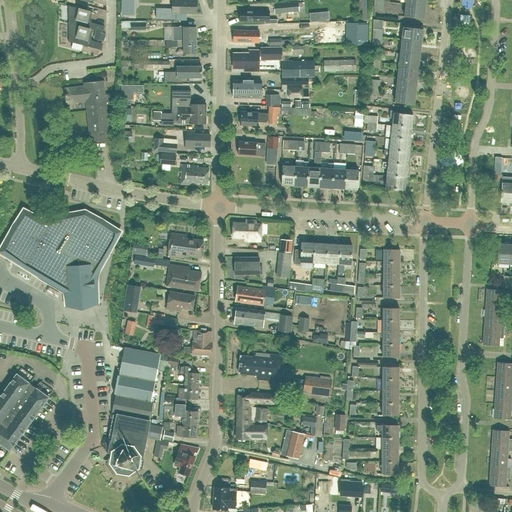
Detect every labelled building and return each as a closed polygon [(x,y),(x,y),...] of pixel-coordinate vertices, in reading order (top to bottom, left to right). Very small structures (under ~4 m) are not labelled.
[(176,13),(179,13),(196,13),(196,0),(171,0),(171,12),(159,12),(159,19),(176,19),(176,13)] [(274,14),(299,12),(299,11),(304,10),(302,0),(298,0),(298,1),(273,4),(274,14)] [(383,0),(380,0),(373,0),(373,9),(383,9),(383,0)] [(425,5),(406,3),(404,16),(423,18),(425,5)] [(68,24),(103,33),(102,32),(104,27),(87,22),(90,12),(92,13),(92,12),(68,6),(69,7),(69,24),(68,23),(68,24)] [(239,20),(261,21),(264,20),(264,24),(277,23),(277,19),(269,19),(269,11),(239,11),(239,20)] [(103,33),(68,24),(69,24),(69,41),(68,41),(68,42),(101,50),(102,50),(91,47),(91,41),(87,40),(90,30),(103,33)] [(275,34),(295,35),(295,32),(300,32),(300,25),(295,25),(295,24),(274,24),(274,28),(268,27),(268,29),(260,29),(260,33),(275,34)] [(171,41),(196,41),(196,26),(183,26),(183,27),(173,27),(173,40),(171,40),(171,41)] [(423,34),(422,33),(422,28),(403,26),(402,39),(421,41),(421,39),(423,39),(423,34)] [(258,38),(258,30),(233,30),(233,42),(250,42),(251,38),(258,38)] [(95,32),(93,39),(104,42),(105,34),(95,32)] [(382,37),(372,36),(372,45),(381,45),(382,37)] [(400,51),(420,53),(421,41),(402,39),(400,51)] [(177,41),(183,41),(183,53),(196,53),(196,41),(171,41),(171,48),(177,48),(177,41)] [(260,47),(261,56),(261,58),(266,58),(266,61),(280,60),(280,55),(280,47),(260,47)] [(248,53),(244,53),(233,53),(233,68),(249,68),(249,71),(259,71),(259,49),(248,49),(248,53)] [(399,64),(418,66),(420,53),(400,51),(399,64)] [(281,60),(282,67),(282,84),(314,84),(314,60),(288,61),(288,55),(280,55),(280,60),(281,60)] [(355,60),(323,60),(323,70),(355,70),(355,60)] [(381,62),(371,61),(371,70),(380,70),(381,62)] [(398,76),(417,78),(418,66),(399,64),(398,76)] [(187,81),(187,78),(201,78),(201,66),(177,66),(177,70),(175,70),(175,72),(167,72),(168,72),(168,81),(165,81),(165,82),(189,82),(189,81),(187,81)] [(106,70),(107,82),(115,81),(114,69),(106,70)] [(396,89),(415,91),(417,78),(398,76),(396,89)] [(255,86),(261,86),(261,80),(233,80),(233,89),(255,89),(255,86)] [(67,103),(86,101),(87,101),(86,97),(88,96),(88,97),(104,95),(102,82),(84,84),(85,86),(65,89),(67,103)] [(255,89),(233,89),(233,97),(261,97),(261,86),(255,86),(255,89)] [(380,87),(370,86),(369,95),(379,95),(380,87)] [(302,87),(287,88),(287,98),(303,98),(302,87)] [(147,89),(128,89),(128,103),(140,103),(140,101),(147,101),(147,89)] [(415,91),(396,89),(395,102),(414,104),(415,91)] [(111,94),(104,95),(88,97),(88,96),(86,97),(87,101),(86,101),(91,142),(105,141),(104,133),(101,134),(101,131),(108,130),(105,107),(112,107),(111,94)] [(265,94),(265,107),(268,107),(279,107),(279,94),(265,94)] [(175,104),(175,113),(206,114),(206,104),(189,104),(175,104)] [(257,126),(257,122),(266,123),(266,120),(267,120),(267,124),(276,124),(277,114),(310,116),(310,109),(290,108),(279,107),(268,107),(268,114),(257,113),(257,112),(240,111),(239,125),(257,126)] [(120,108),(119,121),(131,121),(131,109),(120,108)] [(389,118),(393,118),(392,125),(411,127),(413,114),(395,112),(396,110),(390,110),(389,118)] [(357,111),(357,125),(366,126),(366,112),(357,111)] [(205,124),(206,114),(175,113),(161,113),(160,126),(173,126),(173,122),(175,122),(175,123),(189,123),(189,124),(205,124)] [(367,122),(377,123),(377,115),(368,115),(367,122)] [(377,123),(367,122),(367,130),(376,130),(377,123)] [(391,137),(410,139),(411,127),(392,125),(391,137)] [(364,139),(364,126),(353,126),(353,139),(364,139)] [(209,146),(210,134),(194,134),(194,131),(186,131),(185,148),(194,149),(194,146),(209,146)] [(267,136),(267,148),(278,149),(278,137),(267,136)] [(410,139),(391,137),(389,150),(409,152),(410,139)] [(153,151),(176,153),(177,144),(163,142),(163,139),(154,138),(153,151)] [(296,150),(297,141),(289,140),(289,150),(296,150)] [(365,147),(375,148),(375,140),(366,140),(365,147)] [(237,154),(264,156),(265,144),(256,143),(256,142),(238,141),(237,154)] [(297,141),(296,150),(304,151),(305,141),(297,141)] [(321,152),(322,143),(315,142),(314,151),(321,152)] [(322,143),(321,152),(329,153),(330,143),(322,143)] [(347,154),(347,144),(340,144),(339,153),(347,154)] [(347,144),(347,154),(354,154),(355,145),(347,144)] [(375,148),(365,147),(365,155),(374,156),(375,148)] [(389,156),(388,162),(383,161),(383,162),(407,164),(409,152),(389,150),(383,149),(383,156),(389,156)] [(176,155),(160,153),(159,164),(175,166),(176,155)] [(303,161),(302,166),(295,166),(294,185),(306,186),(308,167),(308,161),(303,161)] [(319,187),(320,168),(321,162),(315,162),(315,167),(308,167),(306,186),(319,187)] [(387,175),(406,177),(407,164),(383,162),(382,167),(387,167),(387,175)] [(207,184),(208,167),(181,165),(179,184),(190,185),(190,182),(207,184)] [(294,185),(295,166),(282,165),(281,185),(294,185)] [(363,172),(373,173),(373,166),(364,165),(363,172)] [(332,188),(333,169),(320,168),(319,187),(332,188)] [(344,189),(345,169),(333,169),(332,188),(344,189)] [(345,169),(344,189),(357,190),(358,170),(345,169)] [(373,173),(363,172),(363,180),(372,181),(373,173)] [(406,177),(387,175),(385,187),(404,190),(406,177)] [(501,189),(501,183),(502,175),(494,175),(493,188),(501,189)] [(511,202),(511,183),(501,183),(501,189),(500,202),(511,202)] [(24,210),(0,250),(0,252),(32,271),(65,290),(66,304),(75,304),(76,306),(88,306),(87,303),(97,302),(95,273),(119,232),(85,211),(42,221),(24,210)] [(262,223),(256,222),(256,220),(245,220),(245,222),(232,222),(232,237),(244,238),(244,242),(261,242),(262,223)] [(203,257),(203,240),(186,237),(187,235),(171,233),(168,255),(184,257),(184,255),(203,257)] [(280,239),(279,251),(291,253),(292,240),(280,239)] [(300,264),(300,262),(313,262),(314,243),(301,242),(301,250),(295,249),(294,264),(300,264)] [(325,263),(327,244),(314,243),(313,262),(325,263)] [(503,243),(503,244),(498,244),(497,263),(510,264),(511,245),(509,245),(509,243),(503,243)] [(327,244),(325,263),(338,264),(339,244),(327,244)] [(339,244),(338,264),(351,265),(352,245),(339,244)] [(383,261),(399,261),(399,249),(383,248),(383,261)] [(276,276),(288,278),(291,260),(291,254),(279,252),(276,276)] [(234,274),(254,274),(259,274),(259,257),(234,257),(234,274)] [(383,273),(399,273),(399,261),(383,261),(383,273)] [(198,290),(201,272),(185,269),(186,266),(170,264),(167,285),(198,290)] [(383,284),(399,285),(399,273),(383,273),(383,284)] [(354,294),(355,286),(343,285),(343,284),(337,283),(336,292),(354,294)] [(311,284),(310,292),(317,293),(323,293),(324,286),(312,284),(311,284)] [(399,285),(383,284),(383,297),(399,297),(399,285)] [(262,286),(262,288),(237,285),(235,301),(262,304),(263,306),(293,310),(295,290),(262,286)] [(124,310),(136,312),(139,288),(127,286),(124,310)] [(486,304),(506,305),(506,298),(502,298),(502,291),(487,290),(486,304)] [(192,309),(194,295),(169,291),(166,308),(179,311),(180,307),(192,309)] [(506,305),(486,304),(485,317),(500,318),(501,310),(506,310),(506,305)] [(263,327),(265,311),(236,307),(234,323),(263,327)] [(383,319),(399,320),(399,307),(383,307),(383,319)] [(153,324),(176,327),(178,319),(164,317),(164,314),(154,313),(153,316),(148,315),(146,327),(153,328),(153,324)] [(279,315),(277,331),(290,333),(292,316),(279,315)] [(299,317),(297,331),(308,332),(310,318),(299,317)] [(504,326),(500,326),(500,318),(485,317),(484,331),(503,332),(504,326)] [(383,331),(398,331),(399,320),(383,319),(383,331)] [(138,333),(138,321),(127,321),(127,333),(138,333)] [(350,331),(351,321),(350,323),(346,323),(345,341),(340,341),(339,348),(349,350),(349,341),(350,341),(350,331)] [(87,335),(97,337),(99,326),(89,324),(87,335)] [(191,353),(211,355),(212,343),(211,343),(212,331),(194,330),(193,342),(192,342),(191,353)] [(382,343),(398,343),(398,331),(383,331),(382,343)] [(499,338),(503,338),(503,332),(484,331),(483,345),(498,346),(499,338)] [(34,345),(33,353),(68,358),(69,349),(12,341),(11,347),(25,349),(25,344),(34,345)] [(398,343),(382,343),(382,356),(398,356),(398,343)] [(151,400),(154,381),(156,381),(159,361),(167,363),(168,356),(161,355),(125,347),(119,374),(115,393),(151,400)] [(107,349),(98,350),(101,367),(110,365),(107,349)] [(280,381),(282,355),(253,352),(253,356),(240,355),(238,373),(257,375),(257,379),(280,381)] [(496,377),(511,378),(511,363),(497,363),(496,377)] [(184,384),(198,385),(199,372),(192,372),(192,366),(179,365),(178,374),(185,374),(184,384)] [(382,378),(398,378),(398,366),(382,366),(382,378)] [(47,398),(49,396),(17,372),(0,396),(0,442),(9,450),(12,447),(47,398)] [(331,379),(305,376),(302,393),(329,397),(331,379)] [(511,378),(496,377),(495,391),(511,392),(511,384),(511,383),(511,378)] [(382,390),(398,390),(398,378),(382,378),(382,390)] [(198,385),(184,384),(184,388),(179,387),(178,397),(197,399),(198,385)] [(382,402),(398,402),(398,390),(382,390),(382,402)] [(511,392),(495,391),(494,404),(511,405),(511,398),(510,399),(511,392)] [(252,392),(252,395),(237,394),(237,405),(253,406),(253,403),(274,403),(274,394),(252,392)] [(135,455),(135,457),(142,458),(153,402),(150,401),(151,400),(115,393),(111,413),(117,414),(112,441),(111,441),(109,451),(117,453),(117,452),(122,448),(124,448),(130,449),(131,450),(135,455)] [(398,402),(382,402),(382,414),(398,415),(398,402)] [(176,403),(164,403),(164,409),(170,410),(169,416),(175,416),(175,415),(183,416),(182,423),(197,424),(197,410),(185,410),(185,404),(176,403)] [(511,405),(494,404),(493,418),(509,420),(510,411),(511,411),(511,405)] [(246,423),(254,423),(254,421),(266,422),(268,408),(253,407),(253,406),(237,405),(236,425),(246,425),(246,423)] [(316,405),(315,414),(323,416),(324,407),(316,405)] [(335,414),(334,430),(344,431),(345,415),(335,414)] [(303,416),(301,425),(310,426),(315,427),(316,419),(303,416)] [(197,424),(182,423),(182,425),(177,425),(176,436),(196,437),(197,424)] [(246,425),(236,425),(236,438),(252,438),(266,438),(266,423),(254,423),(246,423),(246,425)] [(376,431),(382,431),(382,437),(398,437),(398,425),(382,425),(376,425),(376,431)] [(511,439),(508,439),(508,431),(493,430),(492,444),(511,446),(511,439)] [(174,433),(164,431),(162,439),(172,441),(174,433)] [(292,432),(287,456),(297,458),(302,434),(292,432)] [(382,449),(398,449),(398,437),(382,437),(382,449)] [(159,459),(165,459),(167,443),(161,443),(159,459)] [(198,449),(181,443),(176,458),(182,460),(178,472),(189,476),(196,457),(195,456),(195,454),(196,454),(198,449)] [(507,451),(511,451),(511,446),(492,444),(491,458),(506,459),(507,451)] [(117,452),(117,453),(115,460),(106,463),(114,475),(129,478),(142,469),(134,463),(135,457),(135,455),(131,450),(130,449),(124,448),(122,448),(117,452)] [(398,449),(382,449),(381,461),(398,461),(398,449)] [(510,467),(506,467),(506,459),(491,458),(490,472),(509,473),(510,467)] [(398,461),(381,461),(381,473),(398,474),(398,461)] [(260,476),(263,463),(258,462),(254,474),(260,476)] [(505,479),(509,479),(509,473),(490,472),(489,486),(505,487),(505,479)] [(266,482),(251,480),(250,492),(265,494),(266,482)] [(318,490),(328,491),(329,482),(318,481),(318,490)] [(381,483),(380,492),(389,493),(390,484),(381,483)] [(390,484),(389,493),(408,496),(410,486),(390,484)] [(229,487),(214,486),(212,508),(227,509),(227,507),(235,507),(236,488),(229,488),(229,487)]
